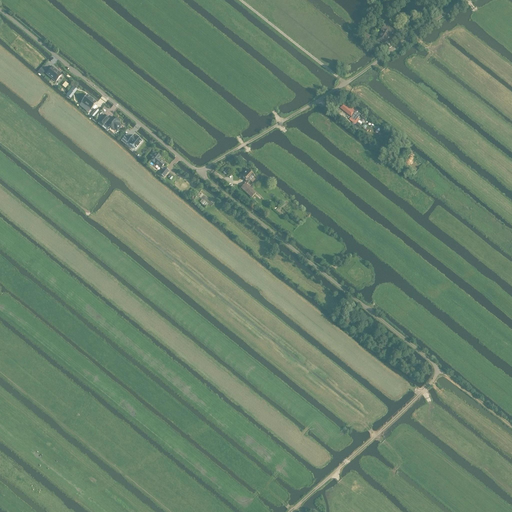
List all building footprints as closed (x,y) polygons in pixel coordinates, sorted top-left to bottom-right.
[(381,35),(378,40),(385,44),(388,39),(387,39),(389,35),(391,36),(394,30),(389,27),(388,29),(384,27),(382,31),(384,32),(383,32),(384,33),(382,36),(381,35)] [(56,82),(61,75),(52,68),(47,75),(56,82)] [(86,94),(80,101),(90,109),(96,102),(86,94)] [(340,108),(351,117),(354,113),(343,104),(340,108)] [(91,116),(90,117),(92,119),(93,117),(99,111),(97,109),(91,116)] [(99,122),(103,125),(109,119),(105,115),(99,122)] [(109,119),(103,125),(109,130),(111,128),(113,130),(114,129),(117,131),(121,126),(118,124),(119,122),(113,117),(109,122),(107,121),(109,119)] [(143,142),(138,137),(136,138),(134,136),(129,142),(131,144),(131,145),(136,150),(143,142)] [(151,160),(153,162),(161,168),(164,164),(158,159),(160,157),(156,154),(151,160)] [(161,173),(164,176),(169,171),(166,168),(161,173)] [(256,193),(247,185),(248,183),(250,181),(252,183),(255,180),(253,178),(254,176),(255,175),(252,173),(251,173),(248,170),(242,177),(247,182),(241,188),(252,198),(256,193)]
